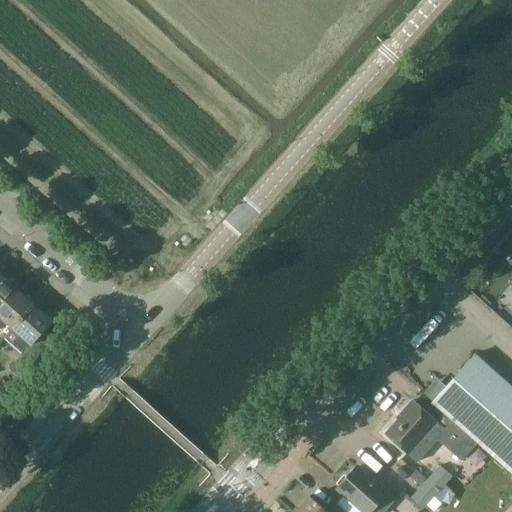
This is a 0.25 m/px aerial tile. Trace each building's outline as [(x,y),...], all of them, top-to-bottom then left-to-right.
[(0,273),(0,305),(16,288),(0,273)] [(16,288),(0,305),(0,316),(13,328),(34,304),(16,288)] [(34,304),(13,328),(4,337),(22,354),(12,365),(22,375),(54,340),(44,331),(53,321),(34,304)] [(511,387),(477,357),(436,403),(435,404),(454,423),(476,443),(511,474),(511,387)] [(476,443),(454,423),(435,404),(427,414),(414,402),(404,414),(405,415),(387,436),(417,462),(437,439),(461,460),(476,443)] [(338,489),(363,511),(384,511),(395,500),(358,466),(338,489)] [(430,484),(437,490),(446,480),(439,474),(430,484)] [(427,511),(444,511),(466,487),(455,477),(425,510),(427,511)] [(329,511),(310,495),(295,511),(345,511),(337,504),(330,511),(329,511)]
